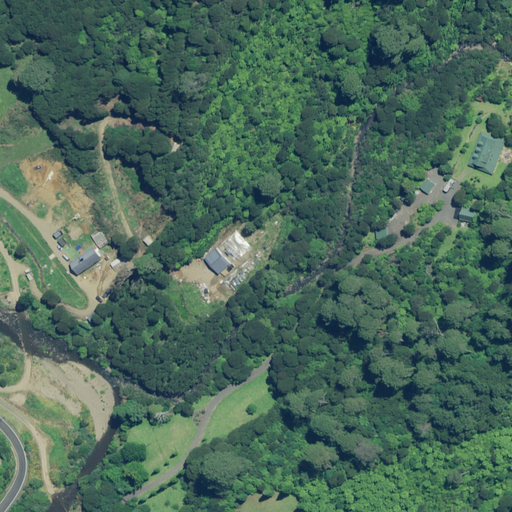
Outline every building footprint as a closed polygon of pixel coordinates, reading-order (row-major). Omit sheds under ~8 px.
[(494,136),(483,132),(471,165),(495,174),(507,142),(494,137),(494,136)] [(438,184),(431,178),(424,186),(427,188),(425,190),(430,194),(438,184)] [(478,211),(463,210),(463,218),(478,219),(478,211)] [(111,243),(103,232),(95,238),(103,248),(111,243)] [(71,240),(67,235),(61,240),(65,245),(71,240)] [(155,241),(149,236),(145,240),(151,245),(155,241)] [(105,257),(97,247),(74,264),(81,274),(105,257)] [(129,263),(125,256),(113,263),(117,270),(129,263)]
